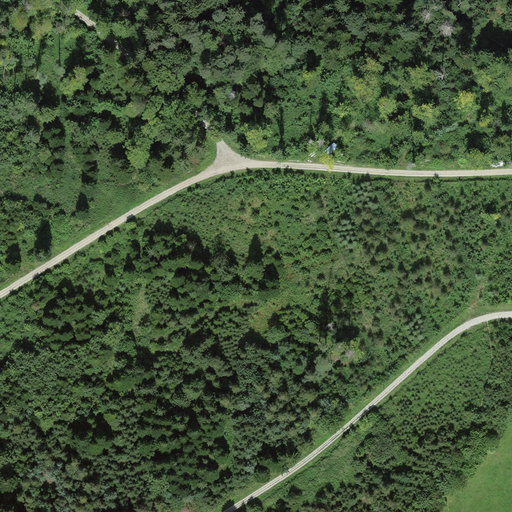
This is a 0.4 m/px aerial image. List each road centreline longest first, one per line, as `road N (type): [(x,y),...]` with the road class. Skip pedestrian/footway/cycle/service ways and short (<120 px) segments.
road 1 (track): [(0,293),(193,178),(245,162),(511,171)]
road 2 (track): [(233,511),(325,450),(447,339),(484,318),(511,314)]
road 3 (track): [(245,162),(172,87),(65,0)]
road 4 (track): [(318,168),(382,87),(468,39)]
